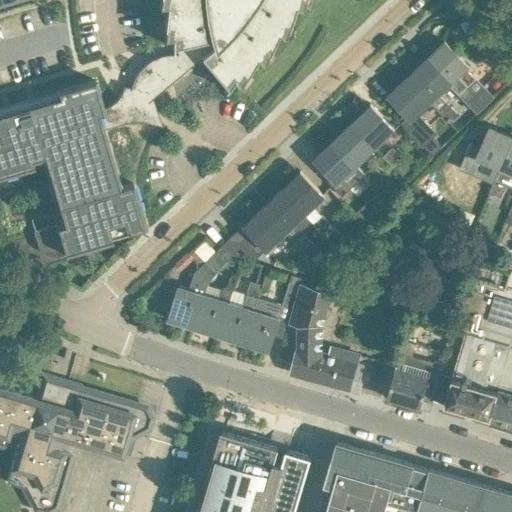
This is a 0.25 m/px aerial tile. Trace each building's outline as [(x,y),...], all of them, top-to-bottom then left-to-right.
[(0,174),(34,165),(32,159),(42,155),(62,221),(56,223),(34,230),(38,243),(42,250),(50,255),(58,255),(65,252),(128,234),(127,231),(146,225),(133,182),(120,186),(103,128),(126,122),(130,121),(133,121),(136,120),(140,120),(143,121),(147,121),(150,122),(153,123),(153,122),(152,122),(151,121),(149,121),(148,120),(146,120),(148,101),(173,80),(189,67),(202,56),(227,86),(226,87),(227,88),(233,81),(243,68),(247,74),(265,45),(270,50),(284,20),(290,24),(297,0),(166,0),(165,21),(172,19),(172,44),(178,43),(178,53),(177,53),(175,53),(174,53),(173,53),(172,53),(169,53),(165,53),(162,54),(159,55),(156,56),(153,58),(152,58),(152,59),(151,59),(150,59),(150,60),(149,60),(147,62),(144,64),(141,67),(139,69),(137,72),(135,75),(133,78),(132,82),(131,85),(130,89),(125,87),(125,85),(124,85),(123,88),(122,91),(121,93),(119,96),(117,98),(115,100),(113,102),(110,104),(108,106),(103,107),(98,90),(95,79),(86,50),(0,75),(0,174)] [(477,112),(495,96),(485,85),(476,94),(459,75),(470,65),(445,39),(426,58),(459,92),(477,112)] [(448,102),(459,92),(426,58),(408,76),(431,101),(449,120),(458,112),(448,102)] [(419,112),(431,101),(408,76),(388,94),(408,115),(402,121),(433,154),(443,146),(433,136),(438,132),(419,112)] [(395,127),(385,117),(371,102),(352,121),(376,146),(395,127)] [(357,163),(376,146),(352,121),(333,139),(357,163)] [(477,136),(465,164),(496,178),(501,167),(502,167),(511,143),(511,133),(491,125),(485,139),(477,136)] [(338,182),(357,163),(333,139),(314,157),(338,182)] [(511,186),(511,143),(502,167),(488,197),(498,202),(501,196),(507,184),(511,186)] [(403,157),(393,147),(384,156),(394,166),(403,157)] [(460,162),(452,181),(465,187),(467,181),(478,186),(483,173),(482,172),(472,168),(460,162)] [(375,183),(384,174),(374,164),(365,172),(375,183)] [(325,195),(315,184),(301,170),(282,188),(306,213),(325,195)] [(304,232),(314,222),(306,213),(282,188),(263,206),(288,231),(321,266),(329,258),(304,232)] [(268,249),(288,231),(263,206),(231,236),(247,253),(256,257),(272,262),(268,249)] [(323,214),(314,222),(333,241),(341,233),(337,229),(323,214)] [(232,263),(241,255),(227,240),(195,271),(190,288),(180,285),(169,318),(194,326),(208,283),(209,281),(217,271),(228,259),(232,263)] [(296,262),(294,268),(307,272),(316,263),(306,252),(296,262)] [(441,373),(434,399),(445,402),(445,403),(479,413),(492,416),(491,420),(511,425),(511,268),(506,267),(476,258),(463,301),(455,326),(466,329),(453,377),(441,373)] [(245,342),(259,296),(263,283),(269,266),(262,264),(256,281),(251,279),(248,293),(234,289),(220,334),(245,342)] [(286,337),(303,281),(305,277),(293,273),(284,304),(259,296),(245,342),(269,350),(274,334),(286,337)] [(220,334),(234,289),(238,276),(232,274),(228,286),(223,288),(208,283),(194,326),(220,334)] [(330,351),(329,351),(324,350),(324,346),(320,346),(321,342),(324,342),(324,334),(321,334),(321,329),(324,329),(325,322),(322,321),(323,316),(326,317),(334,290),(303,281),(286,337),(281,356),(294,360),(291,371),(351,387),(353,379),(360,381),(365,361),(358,359),(361,352),(332,343),(330,351)] [(435,360),(413,354),(416,342),(404,339),(388,397),(421,407),(435,360)] [(28,490),(37,506),(46,509),(55,504),(70,453),(60,450),(64,438),(122,455),(129,434),(135,435),(137,430),(138,430),(147,425),(150,416),(145,407),(45,378),(39,398),(0,386),(0,441),(5,443),(8,432),(21,436),(8,480),(29,486),(28,490)] [(295,511),(312,455),(287,448),(283,461),(275,459),(280,445),(223,428),(197,511),(295,511)] [(511,511),(511,491),(352,444),(337,440),(325,481),(334,484),(326,511),(384,511),(389,500),(431,511),(511,511)]
